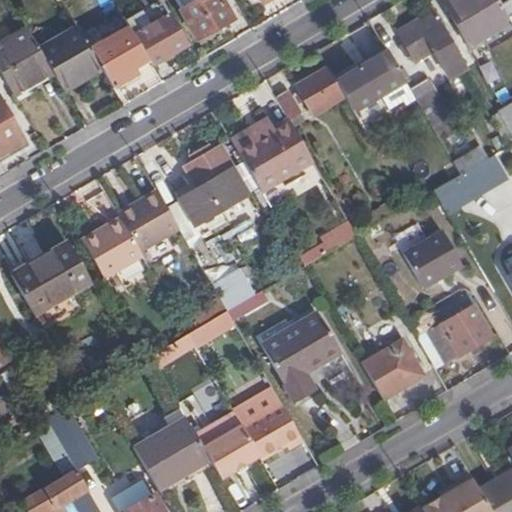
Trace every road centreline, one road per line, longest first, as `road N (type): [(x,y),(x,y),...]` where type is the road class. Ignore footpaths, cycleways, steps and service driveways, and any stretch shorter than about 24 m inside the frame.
road 1 (residential): [(0,208),(353,0)]
road 2 (residential): [(511,381),(288,511)]
